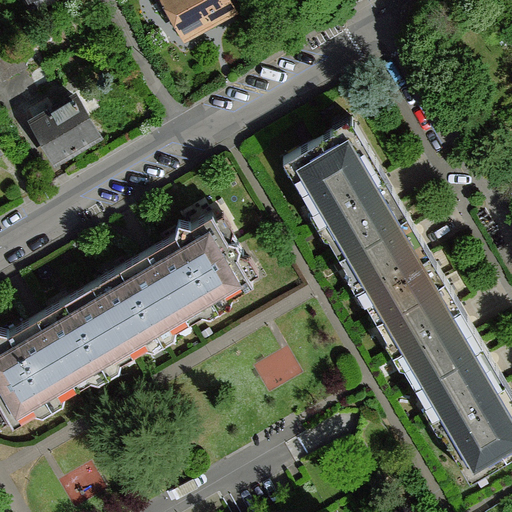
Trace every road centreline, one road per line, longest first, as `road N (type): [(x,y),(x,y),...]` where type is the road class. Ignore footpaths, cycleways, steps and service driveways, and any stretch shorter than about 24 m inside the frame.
road 1 (residential): [(380,19),(511,239)]
road 2 (residential): [(178,120),(225,127),(356,47),(380,19)]
road 3 (residential): [(0,247),(46,220),(69,183),(178,120)]
road 4 (residential): [(276,441),(155,511)]
road 5 (residential): [(110,0),(178,120)]
